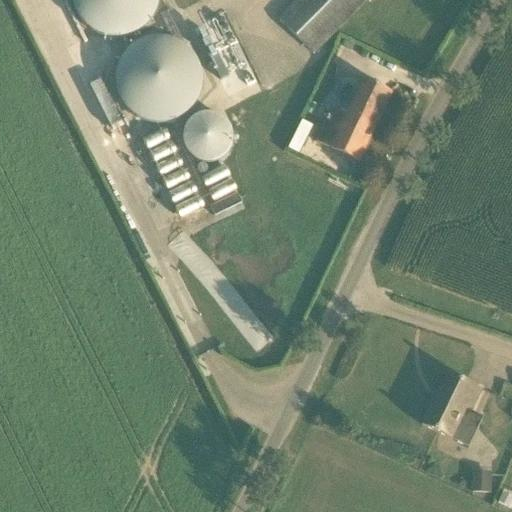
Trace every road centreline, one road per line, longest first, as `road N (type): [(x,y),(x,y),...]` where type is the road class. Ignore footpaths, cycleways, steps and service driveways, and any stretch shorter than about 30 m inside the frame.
road 1 (unclassified): [(251,511),(342,324),(511,14)]
road 2 (unknown): [(360,292),(511,351)]
